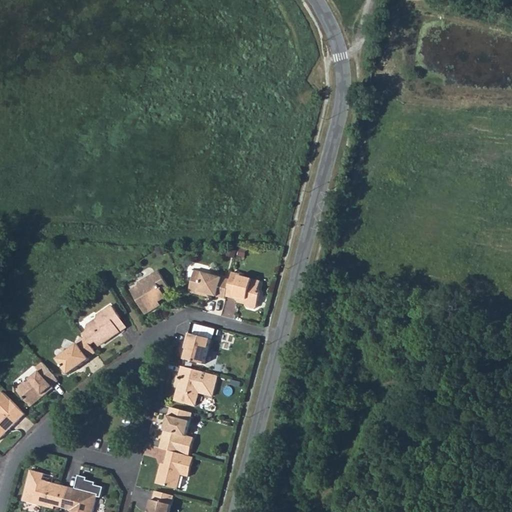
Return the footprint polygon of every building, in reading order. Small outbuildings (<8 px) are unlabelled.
[(225,298),(227,294),(230,279),(194,269),(188,290),(204,295),(205,292),(209,293),(225,298)] [(131,289),(145,314),(160,304),(159,302),(166,297),(164,294),(170,291),(158,270),(138,281),(138,285),(131,289)] [(227,294),(239,298),(239,301),(245,303),(248,309),(253,310),(258,307),(262,293),(259,287),(261,281),(240,275),(240,273),(233,271),(230,279),(227,294)] [(82,332),(85,337),(92,346),(96,343),(101,343),(119,330),(112,320),(119,316),(110,303),(95,313),(95,318),(88,322),(88,328),(82,332)] [(112,320),(119,330),(126,325),(119,316),(112,320)] [(211,338),(188,332),(186,341),(189,342),(185,358),(204,363),(211,338)] [(85,337),(79,342),(80,343),(56,359),(68,374),(90,358),(90,357),(96,352),(92,346),(85,337)] [(42,361),(36,367),(39,371),(29,379),(31,381),(27,384),(25,382),(21,386),(22,388),(19,391),(32,408),(54,389),(52,387),(59,381),(42,361)] [(181,365),(180,374),(184,375),(182,383),(180,383),(176,401),(194,405),(198,392),(213,396),(219,374),(181,365)] [(0,437),(25,413),(2,390),(0,391),(0,437)] [(192,411),(171,406),(168,415),(166,414),(163,423),(166,424),(165,430),(160,447),(169,450),(190,455),(194,437),(187,435),(192,411)] [(190,455),(169,450),(164,469),(161,468),(157,481),(186,489),(190,475),(198,477),(202,458),(190,455)] [(91,511),(96,493),(100,494),(103,484),(94,482),(95,479),(86,477),(86,474),(78,472),(74,487),(73,490),(58,486),(59,483),(42,479),(44,472),(29,468),(21,499),(53,507),(54,503),(72,507),(70,511),(91,511)] [(170,511),(175,494),(168,493),(156,490),(154,499),(153,499),(149,511),(170,511)]
